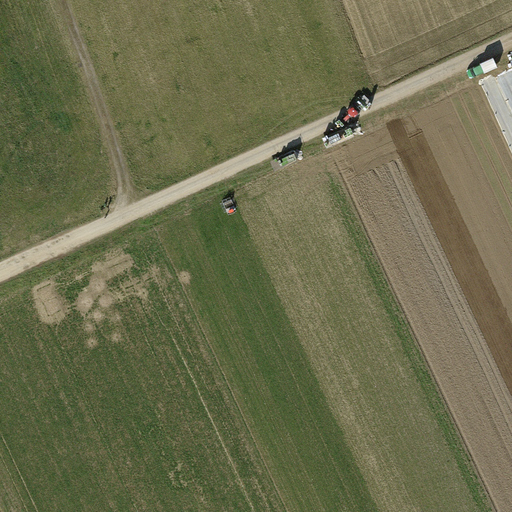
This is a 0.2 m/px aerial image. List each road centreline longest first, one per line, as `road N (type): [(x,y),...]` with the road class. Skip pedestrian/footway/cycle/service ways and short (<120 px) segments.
road 1 (track): [(511,48),(0,271)]
road 2 (track): [(129,212),(118,154),(63,0)]
